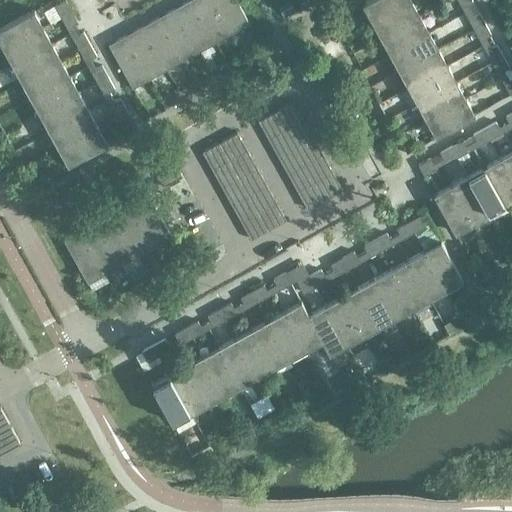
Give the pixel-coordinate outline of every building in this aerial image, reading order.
[(72,11),(66,0),(64,0),(55,5),(62,16),(72,11)] [(106,0),(83,0),(89,10),(106,0)] [(215,40),(192,0),(191,0),(176,9),(198,49),(215,40)] [(231,30),(214,0),(192,0),(215,40),(231,30)] [(250,23),(237,0),(214,0),(231,30),(247,22),(248,23),(250,23)] [(374,19),(408,0),(368,0),(362,3),(363,4),(365,3),(374,19)] [(383,36),(419,16),(410,0),(408,0),(374,19),(383,36)] [(0,36),(6,47),(42,27),(33,11),(35,10),(34,9),(0,27),(0,36)] [(198,49),(176,9),(160,18),(182,58),(198,49)] [(78,22),(72,11),(62,16),(68,28),(78,22)] [(485,23),(478,11),(468,17),(474,28),(485,23)] [(392,52),(428,32),(419,16),(383,36),(392,52)] [(182,58),(160,18),(143,27),(165,67),(182,58)] [(440,42),(461,32),(454,18),(433,28),(440,42)] [(491,34),(485,23),(474,28),(481,40),(491,34)] [(15,64),(51,44),(42,27),(6,47),(15,64)] [(165,67),(143,27),(127,36),(149,76),(165,67)] [(90,44),(84,32),(73,38),(80,49),(90,44)] [(401,69),(437,49),(428,32),(392,52),(401,69)] [(149,76),(127,36),(111,45),(110,43),(108,44),(133,87),(134,87),(133,85),(149,76)] [(24,80),(60,60),(51,44),(15,64),(24,80)] [(97,55),(90,44),(80,49),(86,61),(97,55)] [(503,55),(497,44),(486,50),(492,61),(503,55)] [(410,85),(447,65),(437,49),(401,69),(410,85)] [(509,67),(503,55),(492,61),(499,73),(509,67)] [(33,97),(69,77),(60,60),(24,80),(33,97)] [(108,77),(102,65),(92,71),(98,82),(108,77)] [(419,102),(456,82),(447,65),(410,85),(419,102)] [(42,113),(79,93),(69,77),(33,97),(42,113)] [(115,88),(108,77),(98,82),(104,94),(115,88)] [(428,118),(465,98),(456,82),(419,102),(428,118)] [(396,110),(410,105),(405,90),(391,94),(396,110)] [(51,130),(88,109),(79,93),(42,113),(51,130)] [(127,109),(120,98),(110,104),(116,115),(127,109)] [(436,136),(476,114),(475,113),(474,114),(465,98),(428,118),(437,134),(436,135),(436,136)] [(293,100),(258,119),(307,209),(342,190),(293,100)] [(60,146),(97,126),(88,109),(51,130),(60,146)] [(133,121),(127,109),(116,115),(122,127),(133,121)] [(502,132),(499,127),(496,122),(485,128),(490,138),(502,132)] [(68,164),(108,142),(108,141),(106,142),(97,126),(60,146),(69,162),(68,163),(68,164)] [(490,138),(485,128),(473,134),(479,145),(490,138)] [(237,131),(202,150),(251,240),(285,221),(237,131)] [(469,150),(466,145),(463,140),(452,146),(457,157),(469,150)] [(457,157),(452,146),(440,152),(446,163),(457,157)] [(183,176),(169,151),(150,162),(163,187),(183,176)] [(511,151),(501,158),(511,177),(511,151)] [(436,168),(433,163),(430,158),(419,164),(424,175),(436,168)] [(511,199),(511,177),(501,158),(485,167),(505,203),(511,199)] [(505,203),(485,167),(468,176),(488,212),(505,203)] [(488,212),(468,176),(452,185),(472,221),(488,212)] [(472,221),(452,185),(436,194),(435,192),(433,193),(456,233),(457,232),(456,230),(472,221)] [(172,236),(148,193),(147,193),(148,195),(131,204),(154,244),(170,235),(171,237),(172,236)] [(154,244),(131,204),(115,213),(137,253),(154,244)] [(137,253),(115,213),(99,222),(121,262),(137,253)] [(426,225),(423,220),(420,215),(408,221),(414,232),(415,231),(426,225)] [(414,232),(408,221),(397,228),(402,238),(405,237),(413,232),(414,232)] [(121,262),(99,222),(82,231),(104,271),(121,262)] [(418,237),(429,231),(426,225),(415,231),(418,237)] [(104,271),(82,231),(66,240),(65,238),(64,239),(88,283),(89,282),(88,280),(104,271)] [(416,237),(413,232),(405,237),(408,242),(416,237)] [(393,243),(390,238),(387,233),(375,239),(381,250),(393,243)] [(381,250),(375,239),(364,246),(370,256),(381,250)] [(463,279),(441,239),(440,240),(441,242),(425,251),(445,287),(461,278),(462,280),(463,279)] [(360,262),(357,256),(354,251),(342,257),(348,268),(360,262)] [(445,287),(425,251),(408,260),(428,296),(445,287)] [(348,268),(342,257),(331,264),(337,274),(339,273),(348,268)] [(428,296),(408,260),(392,269),(412,305),(428,296)] [(342,277),(350,272),(348,268),(339,273),(342,277)] [(327,280),(324,275),(321,269),(309,276),(315,286),(327,280)] [(412,305),(392,269),(375,278),(395,315),(412,305)] [(291,282),(285,272),(274,278),(279,289),(291,282)] [(315,286),(309,276),(298,282),(304,293),(315,286)] [(395,315),(375,278),(359,287),(379,324),(395,315)] [(270,294),(267,289),(264,284),(252,290),(258,301),(270,294)] [(379,324),(359,287),(342,296),(362,333),(379,324)] [(258,301),(252,290),(241,297),(247,307),(258,301)] [(362,333),(342,296),(326,305),(346,342),(362,333)] [(322,338),(309,314),(310,314),(309,313),(301,299),(300,300),(301,302),(285,311),(305,347),(321,338),(322,338)] [(237,312),(234,307),(231,302),(219,308),(225,319),(237,312)] [(346,342),(326,305),(310,314),(309,314),(322,338),(321,338),(322,340),(323,340),(330,353),(331,352),(330,351),(346,342)] [(225,319),(219,308),(208,315),(214,325),(225,319)] [(305,347),(285,311),(269,320),(289,356),(305,347)] [(204,331),(201,325),(198,320),(186,327),(192,337),(204,331)] [(289,356),(269,320),(252,329),(272,365),(289,356)] [(192,337),(186,327),(175,333),(181,343),(192,337)] [(272,365),(252,329),(236,338),(256,374),(272,365)] [(171,349),(168,344),(165,338),(153,345),(159,355),(171,349)] [(256,374),(236,338),(219,347),(239,384),(256,374)] [(159,355),(153,345),(142,351),(148,362),(159,355)] [(239,384),(219,347),(203,356),(223,393),(239,384)] [(223,393),(203,356),(186,365),(206,402),(223,393)] [(206,402),(186,365),(170,374),(190,411),(206,402)] [(334,371),(326,376),(337,393),(345,388),(334,371)] [(190,411),(170,374),(154,383),(153,382),(151,382),(174,422),(175,421),(174,420),(190,411)] [(0,408),(0,453),(21,442),(2,408),(0,408)]
